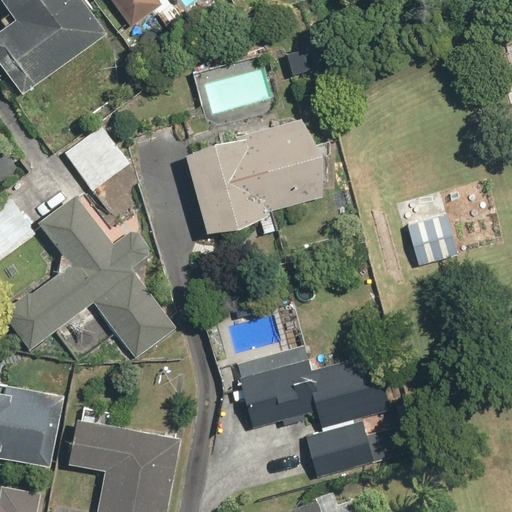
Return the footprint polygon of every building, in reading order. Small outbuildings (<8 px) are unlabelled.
[(0,55),(28,94),(116,30),(94,0),(9,0),(21,16),(0,31),(0,55)] [(119,0),(138,24),(167,0),(119,0)] [(320,113),(191,147),(215,236),(344,201),(320,113)] [(65,150),(94,190),(130,163),(101,124),(65,150)] [(0,203),(0,256),(36,232),(12,196),(0,203)] [(11,314),(37,350),(93,309),(132,363),(181,328),(137,268),(153,256),(134,231),(111,247),(75,197),(37,224),(71,271),(11,314)] [(405,228),(414,268),(456,258),(447,218),(405,228)] [(380,351),(313,369),(306,344),(240,362),(259,428),(324,410),(329,427),(308,433),(320,476),(416,449),(408,419),(420,416),(415,396),(394,402),(380,351)] [(11,381),(10,389),(0,387),(0,456),(52,465),(64,390),(11,381)] [(83,415),(75,462),(109,468),(100,511),(172,511),(186,434),(83,415)] [(41,511),(46,489),(39,487),(41,476),(5,470),(3,481),(0,480),(0,511),(41,511)] [(290,511),(359,511),(356,502),(343,506),(338,494),(290,511)]
